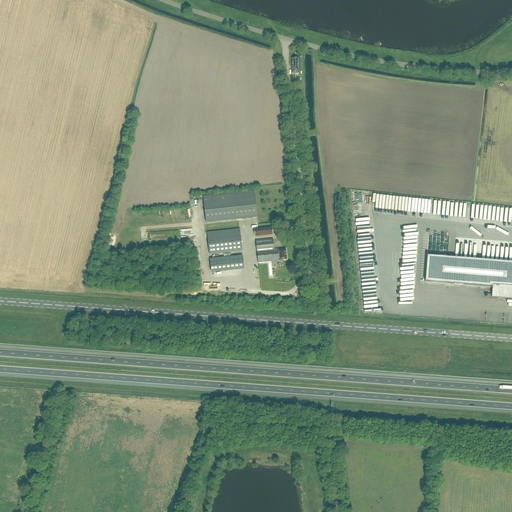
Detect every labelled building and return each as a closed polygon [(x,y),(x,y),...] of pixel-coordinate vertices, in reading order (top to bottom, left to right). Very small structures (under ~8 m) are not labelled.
[(203,197),(206,222),(257,217),(254,191),(203,197)] [(254,229),(255,237),(272,235),(271,227),(254,229)] [(207,233),(209,254),(242,250),(239,229),(207,233)] [(256,241),(258,264),(280,262),(279,260),(286,260),(285,250),(278,250),(277,249),(274,250),(273,240),(256,241)] [(511,262),(427,256),(425,283),(492,288),(491,298),(497,298),(497,299),(497,298),(503,299),(503,300),(504,299),(511,299),(511,262)]
